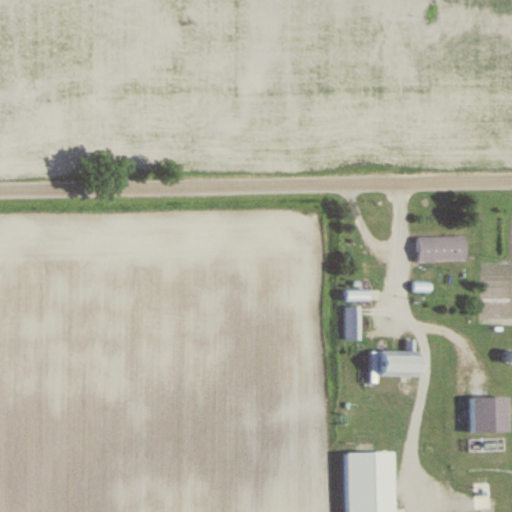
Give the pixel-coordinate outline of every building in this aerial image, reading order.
[(465,261),(465,236),(417,237),(417,262),(465,261)] [(368,301),(368,291),(344,291),(344,301),(368,301)] [(345,342),(360,342),(360,307),(345,307),(345,342)] [(414,352),(414,341),(406,341),(406,352),(377,351),(377,377),(421,378),(422,352),(414,352)] [(508,433),(508,397),(470,397),(470,433),(508,433)]
